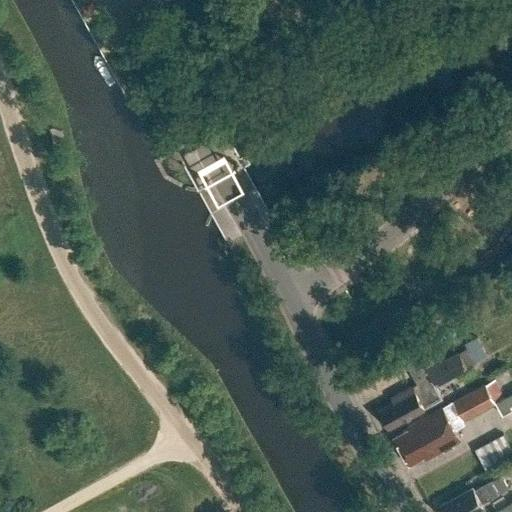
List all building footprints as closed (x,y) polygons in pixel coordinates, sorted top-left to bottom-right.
[(468,368),(459,352),(426,371),(430,379),(419,385),(418,383),(413,386),(412,385),(394,395),(393,399),(394,401),(380,408),(391,428),(426,408),(425,408),(443,398),(436,386),(468,368)] [(486,383),(453,401),(463,421),(496,403),(505,398),(495,379),(486,383)] [(395,436),(410,463),(424,455),(426,458),(461,438),(443,406),(408,425),(409,428),(395,436)] [(475,447),(484,466),(511,452),(503,433),(475,447)] [(473,487),(442,504),(446,511),(477,511),(485,508),(482,503),(499,494),(509,488),(501,475),(491,480),(475,490),(473,487)] [(511,511),(511,502),(494,511),(511,511)]
